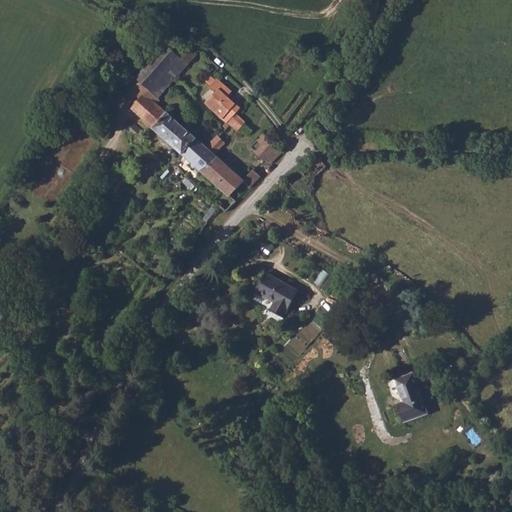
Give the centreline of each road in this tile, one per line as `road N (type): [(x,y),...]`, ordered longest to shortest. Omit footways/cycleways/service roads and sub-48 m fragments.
road 1 (unclassified): [(302,152),(226,226),(137,363),(62,511)]
road 2 (track): [(511,148),(302,152)]
